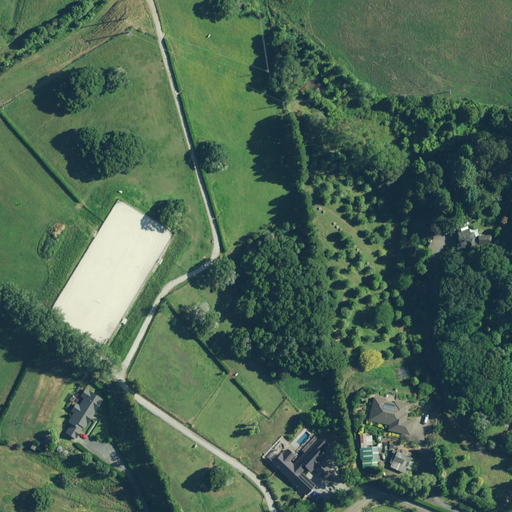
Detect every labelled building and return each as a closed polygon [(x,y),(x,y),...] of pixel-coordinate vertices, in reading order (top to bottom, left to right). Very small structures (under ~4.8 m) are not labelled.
[(475,241),(477,240),(474,232),(471,233),(469,228),(456,233),(459,238),(457,238),(459,243),(456,244),(458,248),(457,249),(460,255),(469,251),(469,250),(477,246),(474,241),(475,241)] [(478,236),(479,244),(494,243),(493,234),(478,236)] [(103,399),(84,387),(79,396),(83,399),(79,405),(74,403),(69,410),(73,412),(67,422),(69,423),(64,432),(74,439),(82,428),(84,429),(103,399)] [(386,399),(373,396),(367,420),(389,425),(387,430),(409,435),(412,421),(405,420),(407,412),(404,411),(406,403),(394,400),(393,403),(385,401),(386,399)] [(360,449),(367,448),(367,445),(372,444),(371,433),(359,434),(360,449)] [(377,435),(376,436),(375,437),(375,438),(375,439),(375,440),(376,441),(377,442),(378,442),(379,442),(380,442),(381,442),(382,441),(382,440),(383,440),(383,439),(383,438),(383,437),(383,436),(382,436),(382,435),(381,435),(380,434),(379,434),(378,434),(377,435)] [(367,448),(360,449),(359,449),(359,460),(361,459),(362,468),(369,468),(368,459),(372,459),(372,448),(371,448),(367,448)] [(411,454),(400,449),(396,458),(393,456),(389,467),(404,473),(406,468),(410,469),(414,460),(410,458),(411,454)] [(329,461),(321,453),(311,463),(301,453),(290,465),(300,475),(295,481),(303,489),(318,473),(320,475),(324,471),(322,469),(329,461)] [(318,500),(305,492),(299,503),(312,511),(318,500)]
